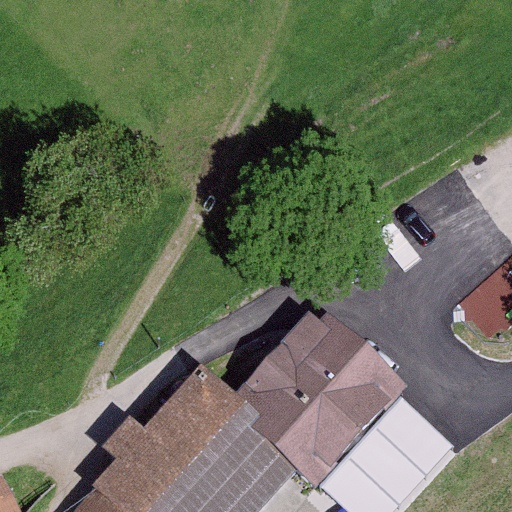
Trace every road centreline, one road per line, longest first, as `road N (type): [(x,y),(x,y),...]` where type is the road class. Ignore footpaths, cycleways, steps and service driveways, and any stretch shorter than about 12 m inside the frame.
road 1 (unclassified): [(0,444),(313,298),(354,304),(400,334)]
road 2 (track): [(100,401),(255,111)]
road 3 (residential): [(400,334),(442,373),(494,394),(511,385)]
